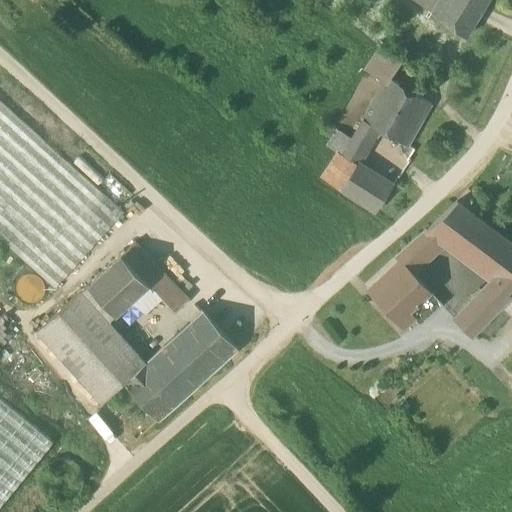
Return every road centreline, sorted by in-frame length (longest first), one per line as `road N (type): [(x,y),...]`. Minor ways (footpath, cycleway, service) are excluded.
road 1 (residential): [(511,83),(456,174),(81,511)]
road 2 (track): [(0,58),(289,322)]
